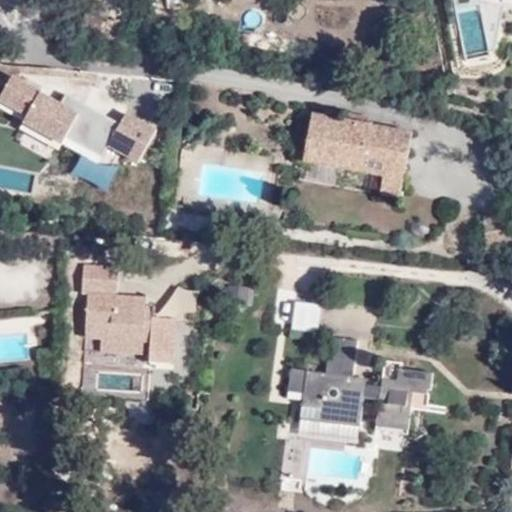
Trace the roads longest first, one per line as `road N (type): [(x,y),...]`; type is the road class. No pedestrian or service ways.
road 1 (unknown): [(0,38),(41,52),(281,87),(426,125)]
road 2 (residential): [(297,260),(478,279),(511,301)]
